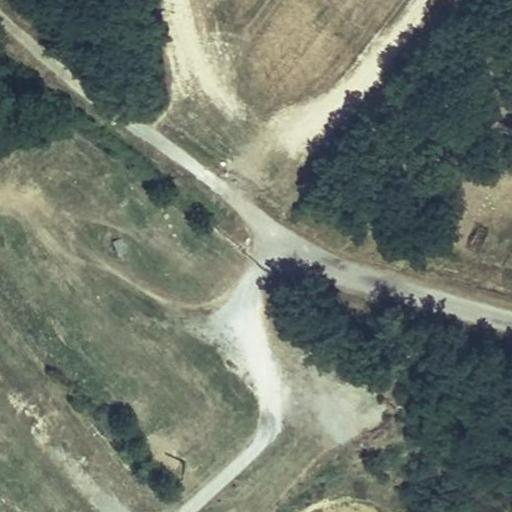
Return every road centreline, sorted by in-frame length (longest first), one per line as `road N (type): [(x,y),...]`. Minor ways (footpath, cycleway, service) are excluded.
road 1 (unclassified): [(511,313),(380,276),(285,234),(121,110)]
road 2 (track): [(121,110),(0,8)]
